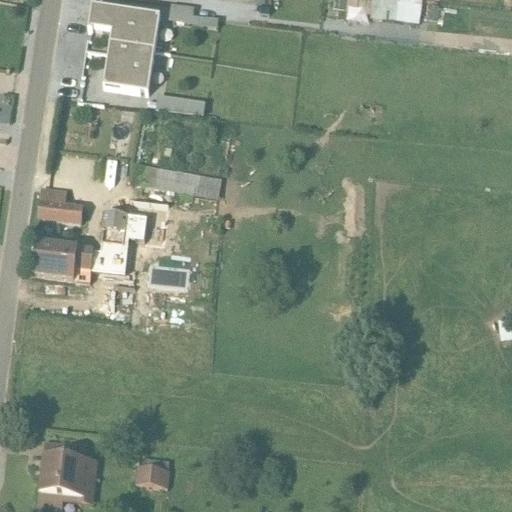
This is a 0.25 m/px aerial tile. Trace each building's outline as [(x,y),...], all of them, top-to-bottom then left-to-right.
[(249,8),(250,0),(203,0),(202,8),(235,13),(236,7),(249,8)] [(374,34),(424,34),(424,8),(375,7),(374,34)] [(350,8),(348,29),(372,31),(374,10),(350,8)] [(195,23),(172,20),(170,35),(217,43),(218,35),(194,31),(195,23)] [(93,22),(89,47),(93,48),(94,45),(113,49),(111,59),(155,67),(160,33),(93,22)] [(155,67),(111,59),(104,103),(149,110),(155,67)] [(157,126),(205,131),(206,117),(158,111),(157,126)] [(137,179),(134,198),(218,214),(222,194),(137,179)] [(67,207),(42,205),(39,233),(81,239),(83,222),(65,220),(67,207)] [(104,226),(100,259),(102,260),(101,268),(94,268),(92,289),(126,292),(129,255),(144,257),(147,233),(129,231),(129,229),(104,226)] [(94,267),(36,258),(32,290),(91,297),(92,289),(94,268),(94,267)] [(94,511),(99,476),(76,473),(77,461),(46,457),(39,511),(94,511)] [(169,484),(170,475),(145,472),(144,481),(138,480),(135,498),(136,499),(168,502),(170,485),(169,484)]
